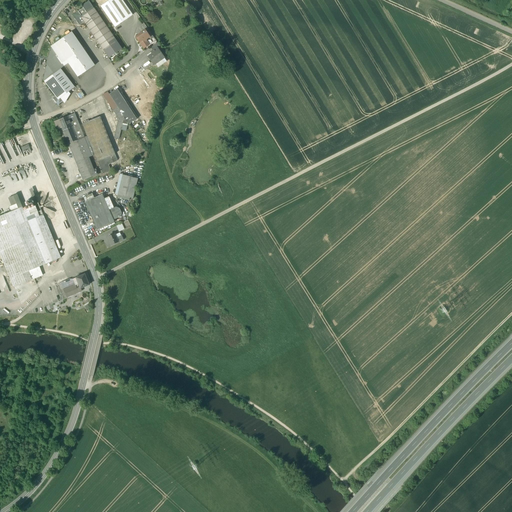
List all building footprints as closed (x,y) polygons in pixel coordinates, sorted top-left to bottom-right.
[(122,0),(110,0),(101,7),(115,27),(130,17),(120,4),(123,2),(122,0)] [(92,7),(89,1),(82,6),(83,8),(84,7),(87,13),(94,8),(92,7)] [(83,8),(72,15),(79,25),(84,22),(81,17),(87,13),(84,7),(83,8)] [(87,13),(81,17),(84,22),(95,37),(108,29),(94,9),(94,8),(87,13)] [(108,29),(95,37),(109,58),(122,49),(108,29)] [(145,30),(141,33),(141,36),(140,36),(139,36),(136,37),(144,49),(149,45),(146,41),(147,39),(150,37),(148,34),(145,30)] [(72,32),(51,46),(63,63),(66,60),(83,49),(72,32)] [(63,63),(51,46),(51,47),(50,49),(49,54),(47,59),(46,64),(45,70),(43,80),(44,82),(61,69),(64,66),(63,63)] [(153,51),(151,52),(152,54),(148,57),(154,65),(164,58),(157,48),(153,51)] [(95,65),(83,49),(66,60),(71,67),(76,65),(82,74),(95,65)] [(61,69),(44,82),(56,96),(58,100),(61,97),(75,87),(61,69)] [(119,88),(109,94),(112,99),(121,93),(122,93),(119,88)] [(107,92),(103,94),(119,119),(115,133),(120,134),(124,117),(112,99),(109,94),(107,92)] [(121,93),(112,99),(124,117),(128,124),(137,118),(121,93)] [(75,114),(68,116),(78,140),(85,137),(80,125),(75,114)] [(68,116),(54,122),(56,126),(60,124),(67,141),(71,140),(72,143),(78,140),(68,116)] [(100,117),(82,124),(87,136),(91,146),(97,161),(111,156),(115,154),(100,117)] [(85,137),(78,140),(72,143),(68,144),(76,163),(89,157),(92,156),(88,147),(85,137)] [(111,156),(97,161),(103,174),(111,171),(109,165),(113,163),(111,156)] [(89,157),(76,163),(83,181),(96,175),(93,169),(89,157)] [(138,178),(123,175),(118,195),(133,199),(138,178)] [(103,195),(85,203),(96,230),(114,223),(114,221),(119,218),(121,214),(120,210),(116,209),(110,211),(103,195)] [(38,202),(27,206),(32,219),(43,215),(40,208),(42,207),(42,205),(40,206),(38,202)] [(32,219),(28,221),(22,207),(0,215),(0,252),(14,287),(43,275),(39,266),(61,258),(45,219),(43,215),(32,219)] [(111,235),(107,237),(111,245),(118,242),(116,237),(115,234),(113,234),(111,235)] [(85,274),(76,277),(78,283),(80,288),(81,288),(89,285),(85,274)] [(69,287),(66,281),(60,283),(61,285),(63,290),(69,287)] [(69,287),(63,290),(65,295),(66,297),(82,291),(81,288),(80,288),(78,283),(74,285),(69,287)]
